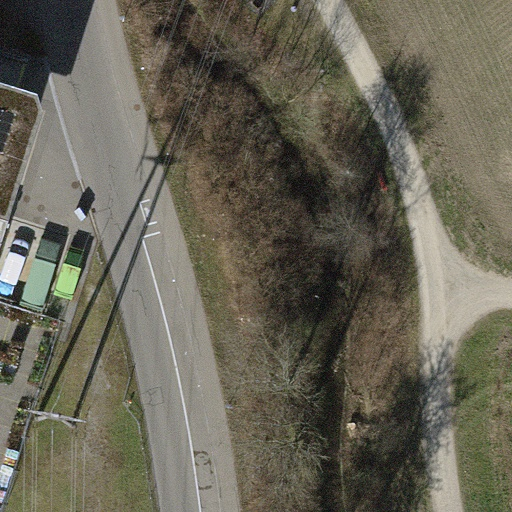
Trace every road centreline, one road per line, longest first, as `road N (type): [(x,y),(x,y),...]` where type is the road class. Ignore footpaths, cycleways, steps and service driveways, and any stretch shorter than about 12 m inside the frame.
road 1 (residential): [(64,0),(157,350),(189,511)]
road 2 (track): [(326,0),(392,131),(432,278)]
road 3 (track): [(432,278),(447,511)]
